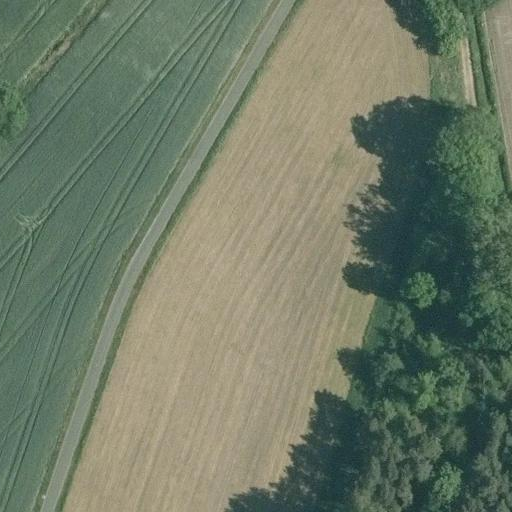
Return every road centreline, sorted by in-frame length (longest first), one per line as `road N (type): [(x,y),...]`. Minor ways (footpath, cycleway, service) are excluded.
road 1 (unclassified): [(284,0),(118,307),(48,511)]
road 2 (track): [(442,0),(511,378)]
